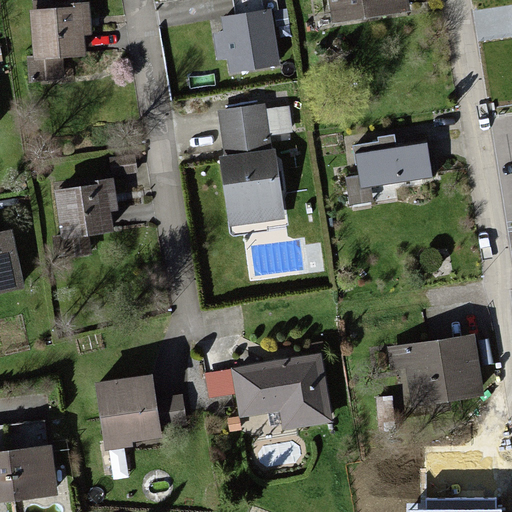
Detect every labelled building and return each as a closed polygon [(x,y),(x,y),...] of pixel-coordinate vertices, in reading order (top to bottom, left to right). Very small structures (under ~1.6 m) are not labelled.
[(406,0),(334,0),(337,14),(407,4),(406,0)] [(79,5),(31,7),(35,78),(61,77),(60,52),(82,51),(79,5)] [(280,10),(217,20),(226,72),(288,62),(280,10)] [(275,101),(219,107),(233,226),(288,219),(275,101)] [(425,136),(355,148),(361,182),(432,170),(425,136)] [(105,177),(60,185),(67,231),(113,223),(105,177)] [(8,229),(0,230),(0,289),(19,286),(8,229)] [(472,333),(404,344),(414,403),(481,392),(472,333)] [(321,353),(233,366),(239,408),(281,402),(284,422),(330,415),(321,353)] [(160,376),(100,382),(106,442),(166,436),(160,376)] [(47,441),(0,447),(0,491),(53,484),(47,441)] [(496,499),(426,499),(426,511),(409,511),(408,511),(500,511),(501,510),(496,510),(496,499)]
